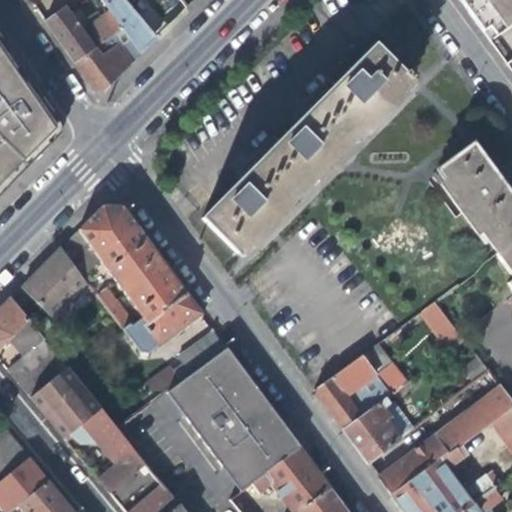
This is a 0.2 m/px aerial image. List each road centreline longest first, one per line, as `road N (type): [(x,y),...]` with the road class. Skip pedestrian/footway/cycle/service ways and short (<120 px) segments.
road 1 (residential): [(102,144),(373,511)]
road 2 (residential): [(102,144),(245,0)]
road 3 (residential): [(2,0),(102,144)]
road 4 (residential): [(0,397),(95,511)]
road 5 (residential): [(0,248),(102,144)]
road 6 (residential): [(511,112),(429,0)]
